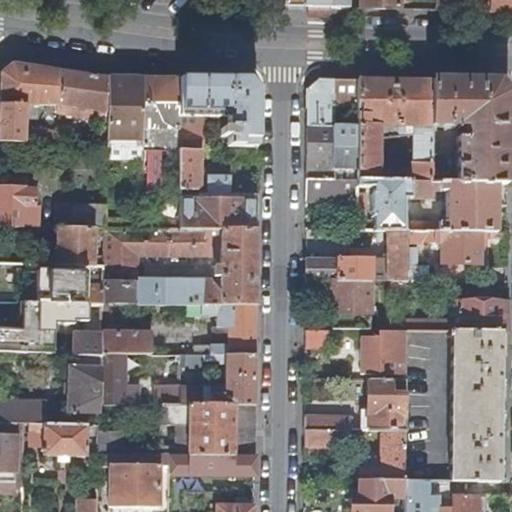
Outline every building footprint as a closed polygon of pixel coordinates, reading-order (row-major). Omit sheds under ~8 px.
[(332,8),(352,8),(352,0),(286,0),(286,6),(310,7),(332,8)] [(352,0),(352,8),(401,10),(401,0),(352,0)] [(457,12),(457,0),(439,0),(439,11),(457,12)] [(490,13),(490,0),(457,0),(457,12),(490,13)] [(511,0),(490,0),(490,13),(511,13),(511,0)] [(332,17),(332,8),(310,7),(310,16),(332,17)] [(12,63),(1,73),(0,91),(0,140),(23,142),(24,104),(57,106),(59,105),(61,71),(12,63)] [(61,71),(59,105),(57,106),(57,110),(107,121),(108,78),(61,71)] [(142,150),(143,78),(108,78),(107,121),(107,122),(106,147),(106,160),(142,161),(142,150)] [(178,79),(143,78),(142,150),(166,151),(166,159),(178,159),(178,151),(178,79)] [(178,79),(178,151),(200,151),(203,151),(203,116),(227,116),(227,129),(220,129),(220,137),(227,137),(227,146),(256,147),(257,90),(246,79),(178,79)] [(317,160),(333,160),(333,126),(333,112),(333,80),(318,80),(307,91),(306,171),(312,171),(317,167),(317,160)] [(357,80),(333,80),(333,112),(357,112),(357,80)] [(409,182),(431,182),(431,155),(431,128),(431,81),(357,80),(357,112),(358,126),(357,169),(357,181),(378,181),(379,126),(412,126),(411,165),(410,165),(409,182)] [(455,182),(496,183),(506,183),(506,94),(496,82),(467,82),(431,81),(431,128),(464,128),(464,137),(456,137),(455,182)] [(358,126),(333,126),(333,160),(333,169),(357,169),(358,126)] [(200,186),(200,151),(178,151),(178,159),(178,189),(197,190),(200,186)] [(431,155),(431,182),(441,182),(442,155),(431,155)] [(208,355),(224,355),(254,356),(256,185),(249,185),(248,197),(225,197),(225,174),(209,173),(208,196),(178,196),(178,219),(178,230),(141,230),(104,229),(103,257),(102,266),(102,286),(101,304),(199,306),(199,315),(215,315),(215,326),(227,326),(227,332),(226,346),(208,346),(208,355)] [(357,187),(357,181),(333,181),(306,181),(306,205),(313,205),(313,199),(356,200),(357,194),(357,187)] [(495,207),(496,183),(455,182),(441,182),(431,182),(409,182),(378,181),(357,181),(357,187),(373,187),(373,194),(370,194),(370,217),(372,217),(372,231),(387,231),(402,231),(402,198),(431,198),(431,191),(445,192),(445,222),(422,222),(422,231),(474,232),(495,232),(495,207)] [(0,188),(0,226),(36,227),(36,206),(32,206),(32,190),(0,188)] [(357,194),(356,200),(356,217),(365,217),(365,195),(357,194)] [(57,205),(56,228),(83,228),(93,229),(104,229),(104,206),(57,205)] [(141,218),(141,230),(178,230),(178,219),(141,218)] [(93,229),(83,228),(56,228),(56,250),(28,249),(28,265),(102,266),(103,257),(93,257),(93,229)] [(406,252),(406,231),(402,231),(387,231),(386,260),(305,259),(305,280),(337,280),(370,281),(389,281),(404,281),(405,281),(405,265),(406,252)] [(474,242),(474,232),(422,231),(406,231),(406,252),(434,253),(434,243),(441,243),(440,265),(478,265),(479,242),(474,242)] [(405,265),(405,281),(434,281),(434,265),(405,265)] [(67,319),(100,320),(101,304),(102,286),(84,286),(84,273),(37,273),(37,301),(22,301),(21,322),(67,322),(67,319)] [(331,330),(335,330),(369,331),(370,281),(337,280),(337,290),(331,290),(331,330)] [(404,281),(389,281),(389,302),(404,302),(404,281)] [(412,332),(451,332),(500,333),(505,333),(505,299),(497,299),(497,304),(455,304),(455,320),(412,320),(412,332)] [(0,351),(80,352),(100,353),(100,335),(73,335),(73,333),(30,331),(30,329),(0,328),(0,351)] [(334,348),(335,330),(331,330),(305,330),(304,348),(334,348)] [(405,359),(405,332),(379,331),(379,337),(360,337),(361,375),(392,375),(392,382),(405,382),(405,359)] [(100,353),(123,353),(150,354),(150,332),(104,332),(100,335),(100,353)] [(500,361),(500,333),(451,332),(451,339),(455,339),(454,483),(499,483),(499,466),(500,361)] [(98,413),(98,404),(99,404),(100,353),(80,352),(80,367),(68,366),(68,413),(98,413)] [(100,353),(99,404),(123,404),(123,387),(123,353),(100,353)] [(202,368),(202,355),(179,354),(179,368),(202,368)] [(207,405),(231,405),(254,405),(254,356),(224,355),(224,389),(208,388),(207,405)] [(367,381),(366,431),(379,431),(404,432),(405,396),(394,396),(390,392),(389,382),(367,381)] [(169,404),(203,404),(203,388),(180,388),(180,386),(169,385),(169,404)] [(123,387),(123,404),(140,404),(140,388),(123,387)] [(0,423),(22,424),(29,424),(45,425),(46,419),(52,419),(53,413),(46,413),(45,401),(0,399),(0,423)] [(231,405),(207,405),(203,404),(169,404),(161,404),(160,419),(189,419),(188,455),(253,455),(253,434),(231,434),(231,405)] [(253,434),(254,405),(231,405),(231,434),(253,434)] [(304,430),(348,431),(351,431),(351,416),(304,416),(304,430)] [(14,449),(22,449),(22,424),(0,423),(0,492),(13,492),(13,487),(14,449)] [(85,457),(85,426),(45,425),(29,424),(29,448),(42,448),(42,456),(85,457)] [(348,448),(348,431),(304,430),(304,447),(348,448)] [(359,468),(359,481),(403,482),(404,432),(379,431),(379,468),(359,468)] [(13,487),(22,487),(22,449),(14,449),(13,487)] [(109,465),(133,466),(133,454),(97,454),(97,468),(109,468),(109,465)] [(160,454),(133,454),(133,466),(160,466),(160,454)] [(253,473),(253,455),(188,455),(168,454),(168,473),(253,473)] [(133,508),(133,466),(109,465),(109,468),(108,508),(133,508)] [(159,508),(160,466),(133,466),(133,508),(159,508)] [(388,511),(388,499),(403,499),(403,482),(359,481),(359,497),(351,497),(350,511),(388,511)] [(444,511),(444,504),(453,504),(453,498),(449,498),(449,483),(403,482),(403,499),(403,511),(444,511)] [(483,511),(484,499),(453,498),(453,504),(444,504),(444,511),(483,511)] [(96,511),(96,508),(96,500),(76,500),(75,511),(96,511)] [(252,511),(253,506),(215,506),(215,501),(209,501),(209,507),(215,507),(214,511),(252,511)]
